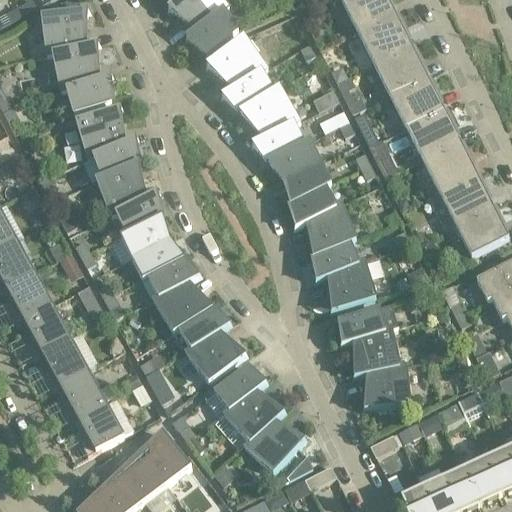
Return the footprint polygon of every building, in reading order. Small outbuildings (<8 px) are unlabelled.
[(184,0),(181,3),(180,3),(169,13),(199,33),(224,15),(224,16),(229,12),(218,0),(184,0)] [(348,0),(341,4),(358,37),(395,17),(386,0),(348,0)] [(32,4),(20,11),(24,19),(37,13),(32,4)] [(24,19),(20,11),(7,18),(12,26),(24,19)] [(315,19),(312,14),(303,18),(308,27),(313,24),(315,19)] [(199,33),(187,43),(207,58),(238,35),(224,16),(224,15),(199,33)] [(42,22),(47,61),(53,60),(53,59),(82,53),(82,52),(88,16),(42,22)] [(411,50),(395,17),(358,37),(374,69),(411,50)] [(268,74),(244,43),(207,70),(236,93),(262,77),(262,78),(268,74)] [(96,86),(98,49),(82,52),(82,53),(53,59),(53,60),(61,97),(67,95),(96,86)] [(315,60),(310,49),(300,54),(306,65),(315,60)] [(428,82),(411,50),(374,69),(390,101),(428,82)] [(236,93),(223,101),(241,118),(274,97),(262,78),(262,77),(236,93)] [(111,106),(110,81),(96,86),(67,95),(74,118),(111,106)] [(350,81),(336,87),(342,98),(355,92),(350,81)] [(444,114),(428,82),(390,101),(406,133),(444,114)] [(300,127),(279,93),(274,97),(241,118),(267,142),(267,143),(294,129),(294,130),(300,127)] [(361,102),(347,109),(352,120),(366,113),(361,102)] [(18,123),(12,112),(3,117),(9,128),(18,123)] [(122,150),(120,114),(77,127),(88,165),(94,163),(94,162),(122,151),(122,150)] [(460,146),(444,114),(406,133),(422,165),(460,146)] [(349,127),(344,118),(333,123),(338,133),(349,127)] [(364,118),(354,123),(360,136),(370,131),(364,118)] [(354,136),(349,127),(338,133),(343,142),(354,136)] [(267,143),(267,142),(253,149),(269,168),(305,150),(304,150),(294,130),(294,129),(267,143)] [(139,169),(136,145),(122,150),(122,151),(94,162),(94,163),(102,183),(102,184),(139,169)] [(382,145),(369,152),(375,165),(389,159),(382,145)] [(476,178),(460,146),(422,165),(439,197),(476,178)] [(321,168),(310,147),(304,150),(305,150),(269,168),(286,186),(321,168)] [(370,169),(366,160),(355,166),(359,175),(370,169)] [(331,189),(321,168),(286,186),(290,209),(326,192),(331,189)] [(143,205),(139,169),(102,184),(102,183),(96,186),(111,222),(117,220),(116,219),(143,205)] [(375,178),(370,169),(359,175),(364,184),(375,178)] [(493,210),(476,178),(439,197),(455,229),(493,210)] [(54,192),(48,181),(39,186),(45,197),(54,192)] [(326,192),(290,209),(296,233),(309,226),(336,212),(326,192)] [(162,222),(157,198),(143,205),(116,219),(117,220),(127,239),(127,240),(162,222)] [(404,204),(398,208),(402,215),(410,211),(407,205),(404,204)] [(356,246),(341,209),(336,212),(309,226),(314,262),(350,247),(350,248),(356,246)] [(509,243),(493,210),(455,229),(472,262),(509,243)] [(0,254),(16,246),(0,217),(0,254)] [(62,228),(67,237),(77,232),(72,222),(62,228)] [(167,246),(162,222),(127,240),(127,239),(121,242),(132,263),(167,246)] [(410,247),(404,236),(395,241),(400,252),(410,247)] [(423,236),(414,241),(417,248),(427,244),(423,236)] [(34,279),(16,246),(0,254),(0,298),(3,297),(3,296),(34,279)] [(183,264),(167,246),(132,263),(143,285),(148,282),(148,281),(183,264)] [(427,246),(419,250),(423,259),(429,256),(430,251),(427,246)] [(350,247),(314,262),(317,287),(331,281),(331,280),(359,269),(359,268),(350,248),(350,247)] [(92,257),(87,248),(76,254),(81,263),(92,257)] [(97,266),(92,257),(81,263),(86,272),(97,266)] [(71,259),(60,265),(71,285),(82,279),(71,259)] [(200,282),(183,264),(148,281),(148,282),(158,301),(158,302),(185,289),(186,289),(200,282)] [(376,304),(364,266),(359,268),(359,269),(331,280),(331,281),(332,317),(376,304)] [(511,267),(477,286),(488,307),(492,305),(492,304),(511,294),(511,267)] [(51,312),(34,279),(3,296),(3,297),(8,305),(3,308),(16,332),(21,329),(20,329),(51,312)] [(426,279),(415,284),(419,292),(430,286),(426,279)] [(407,281),(396,287),(401,296),(411,290),(407,281)] [(158,302),(158,301),(152,304),(173,338),(179,335),(178,334),(212,314),(186,289),(185,289),(158,302)] [(115,299),(110,290),(99,296),(104,304),(115,299)] [(89,291),(77,298),(94,330),(106,324),(89,291)] [(511,294),(492,304),(492,305),(502,325),(507,323),(507,322),(511,319),(511,294)] [(120,307),(115,299),(104,304),(109,313),(120,307)] [(445,316),(439,305),(430,310),(435,321),(445,316)] [(461,307),(450,312),(456,323),(467,318),(461,307)] [(390,310),(341,325),(342,350),(357,346),(357,345),(386,337),(386,336),(392,334),(397,333),(390,310)] [(69,344),(51,312),(20,329),(21,329),(26,338),(21,341),(34,364),(39,362),(38,361),(69,344)] [(230,330),(212,314),(178,334),(179,335),(190,354),(191,354),(216,338),(217,339),(230,330)] [(472,329),(467,318),(456,323),(462,335),(472,329)] [(399,371),(392,334),(386,336),(386,337),(357,345),(357,346),(355,382),(370,379),(370,378),(400,372),(399,371)] [(191,354),(190,354),(185,357),(209,389),(245,361),(217,339),(216,338),(191,354)] [(116,341),(110,345),(108,350),(112,356),(121,351),(116,341)] [(87,377),(69,344),(38,361),(39,362),(43,371),(39,373),(52,397),(56,394),(87,377)] [(481,347),(471,352),(477,364),(487,359),(481,347)] [(487,359),(477,364),(483,375),(487,385),(500,379),(490,358),(487,359)] [(149,365),(140,370),(146,380),(155,375),(149,365)] [(410,409),(406,370),(399,371),(400,372),(370,378),(370,379),(365,415),(410,409)] [(266,389),(246,373),(215,396),(228,415),(229,416),(253,398),(266,389)] [(105,409),(87,377),(56,394),(61,403),(57,406),(70,430),(74,427),(74,426),(105,409)] [(141,389),(135,379),(124,385),(130,395),(141,389)] [(511,380),(499,386),(508,405),(511,402),(511,380)] [(147,399),(142,391),(134,396),(139,404),(147,399)] [(477,397),(458,407),(467,425),(487,415),(477,397)] [(229,416),(228,415),(223,419),(249,447),(249,448),(272,428),(284,418),(253,398),(229,416)] [(168,401),(160,406),(164,415),(173,410),(168,401)] [(457,407),(437,417),(445,433),(465,423),(457,407)] [(123,443),(105,409),(74,426),(74,427),(79,436),(75,438),(88,462),(123,443)] [(436,419),(418,428),(425,442),(443,432),(436,419)] [(249,448),(249,447),(244,452),(273,479),(304,445),(272,428),(249,448)] [(423,441),(417,429),(407,434),(413,446),(423,441)] [(188,430),(179,437),(187,446),(195,440),(188,430)] [(155,460),(148,465),(168,491),(192,473),(166,440),(156,443),(155,460)] [(398,451),(393,440),(370,452),(376,463),(398,451)] [(511,495),(511,469),(506,457),(485,466),(501,500),(511,495)] [(168,491),(148,465),(125,482),(145,508),(168,491)] [(501,500),(485,466),(464,476),(480,510),(501,500)] [(332,473),(331,471),(304,485),(310,496),(336,483),(332,473)] [(475,511),(480,510),(464,476),(444,485),(456,511),(475,511)] [(140,511),(145,508),(125,482),(102,500),(111,511),(140,511)] [(456,511),(444,485),(423,495),(431,511),(456,511)] [(294,489),(284,495),(290,507),(301,501),(294,489)] [(431,511),(423,495),(402,505),(405,511),(431,511)] [(284,496),(274,502),(278,511),(282,511),(290,508),(284,496)] [(111,511),(102,500),(86,511),(111,511)]
